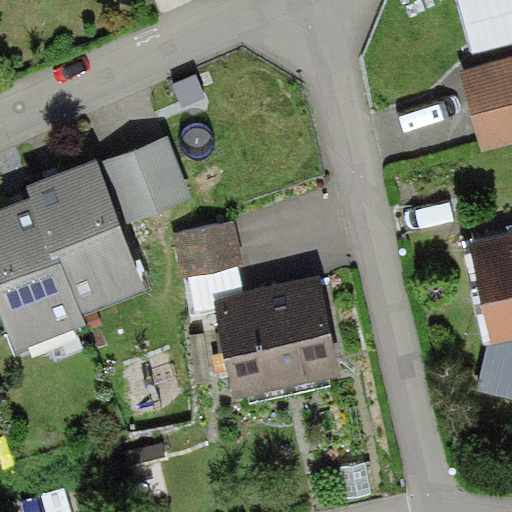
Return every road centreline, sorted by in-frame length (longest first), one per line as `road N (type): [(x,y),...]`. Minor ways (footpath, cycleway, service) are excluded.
road 1 (residential): [(431,511),(304,0)]
road 2 (residential): [(0,122),(303,0)]
